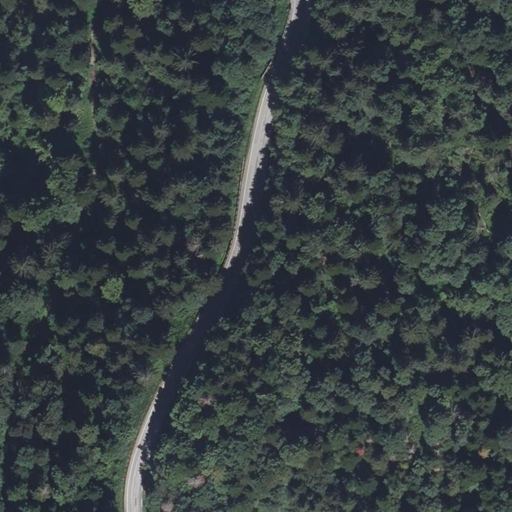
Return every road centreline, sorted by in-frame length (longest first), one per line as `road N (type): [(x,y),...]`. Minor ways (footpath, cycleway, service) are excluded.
road 1 (secondary): [(307,0),(308,20),(270,115),(241,271),(151,414),(127,481),(129,511)]
road 2 (track): [(110,0),(89,60),(92,147),(82,248),(31,341),(6,414),(0,478)]
